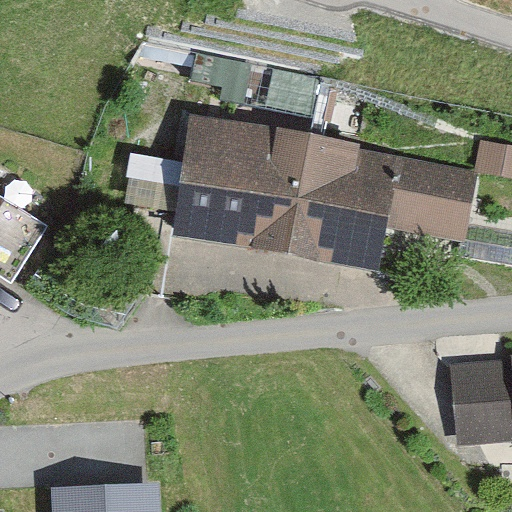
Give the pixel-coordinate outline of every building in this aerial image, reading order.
[(148,157),(137,211),(182,219),(179,234),(260,245),(379,269),(388,221),(464,236),(465,236),(467,225),(476,179),(199,124),(192,165),(148,157)] [(0,274),(2,276),(32,229),(0,209),(0,274)] [(511,231),(467,225),(465,236),(464,236),(459,258),(511,266),(511,231)] [(453,423),(511,417),(511,374),(511,362),(448,367),(453,423)] [(161,511),(161,488),(52,492),(52,511),(161,511)]
